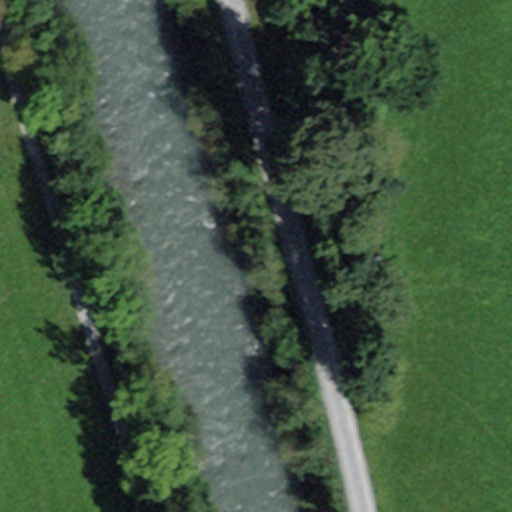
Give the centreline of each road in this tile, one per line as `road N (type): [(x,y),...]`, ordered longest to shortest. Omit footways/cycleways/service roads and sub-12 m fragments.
road 1 (track): [(360,511),(320,319),(228,0)]
road 2 (track): [(0,59),(143,511)]
